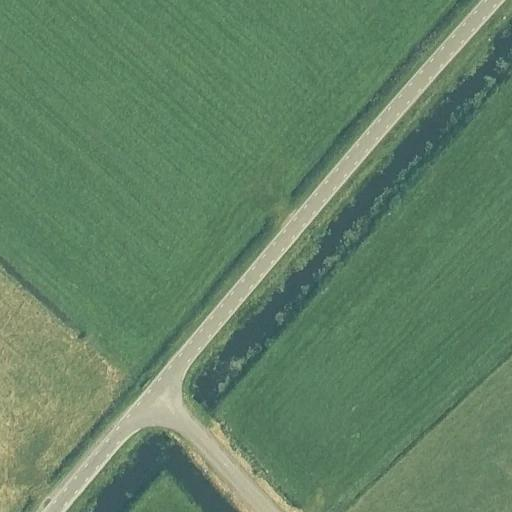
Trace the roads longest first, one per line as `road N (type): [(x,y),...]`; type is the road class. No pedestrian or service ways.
road 1 (tertiary): [(153,392),(491,0)]
road 2 (unclassified): [(264,511),(153,392)]
road 3 (tertiary): [(50,511),(153,392)]
